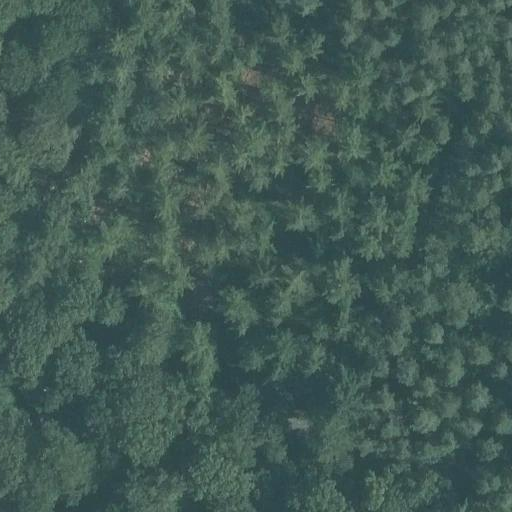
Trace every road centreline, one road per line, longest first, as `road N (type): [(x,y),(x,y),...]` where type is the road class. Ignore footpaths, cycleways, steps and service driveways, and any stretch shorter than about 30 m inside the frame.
road 1 (unclassified): [(511,490),(303,432),(0,298)]
road 2 (primary): [(331,511),(0,382)]
